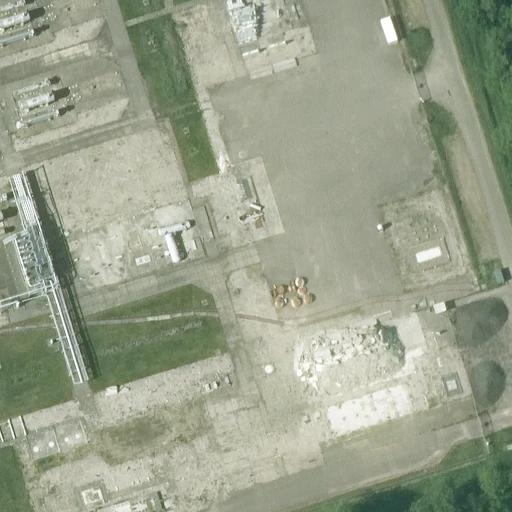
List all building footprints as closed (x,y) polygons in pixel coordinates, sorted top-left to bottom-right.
[(52,17),(103,6),(101,0),(61,0),(49,3),(52,17)] [(276,64),(275,62),(299,57),(285,0),(235,0),(251,70),(276,64)] [(127,73),(74,81),(76,95),(129,88),(127,73)] [(363,310),(303,326),(332,436),(452,404),(426,310),(367,326),(363,310)] [(163,461),(186,457),(176,400),(104,414),(108,434),(100,436),(100,437),(85,440),(94,486),(114,482),(115,486),(132,483),(133,491),(168,485),(163,461)]
